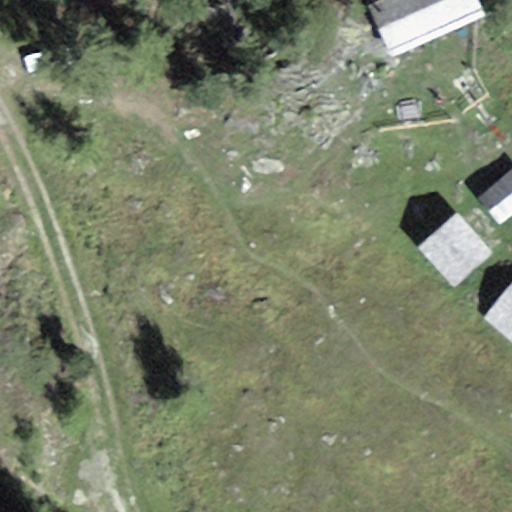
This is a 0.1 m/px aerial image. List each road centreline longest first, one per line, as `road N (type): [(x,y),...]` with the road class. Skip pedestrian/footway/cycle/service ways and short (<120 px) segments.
road 1 (track): [(153,511),(55,280)]
road 2 (track): [(55,280),(0,149)]
